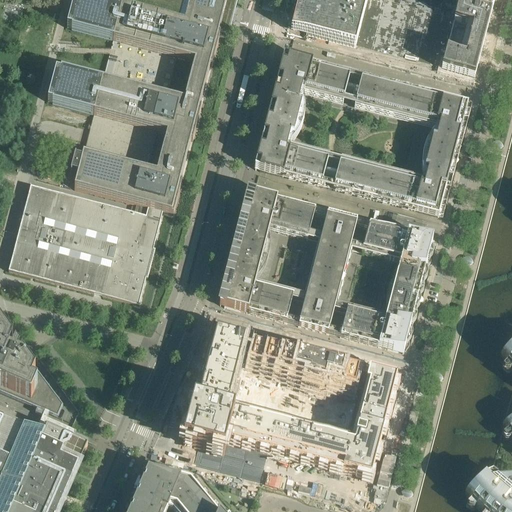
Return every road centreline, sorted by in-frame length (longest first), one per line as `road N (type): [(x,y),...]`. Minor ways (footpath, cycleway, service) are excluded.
road 1 (tertiary): [(190,310),(271,0)]
road 2 (residential): [(424,372),(496,101)]
road 3 (residential): [(424,372),(190,310)]
road 4 (residential): [(496,101),(293,50)]
road 5 (residential): [(170,354),(0,309)]
road 6 (tertiary): [(103,511),(170,354)]
road 7 (residential): [(424,372),(382,511)]
